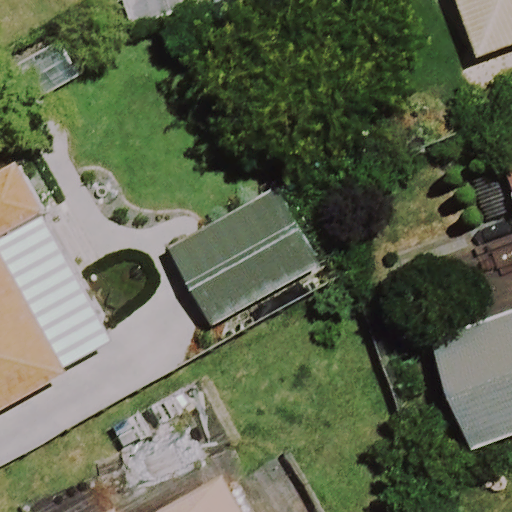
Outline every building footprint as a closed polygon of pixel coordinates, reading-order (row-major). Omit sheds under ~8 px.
[(511,0),(456,0),(478,64),(511,52),(511,0)] [(511,321),(435,352),(477,457),(511,444),(511,151),(498,157),(511,192),(511,321)] [(325,275),(289,202),(175,258),(211,331),(325,275)] [(0,417),(65,383),(0,257),(0,417)] [(241,511),(228,488),(183,511),(241,511)]
